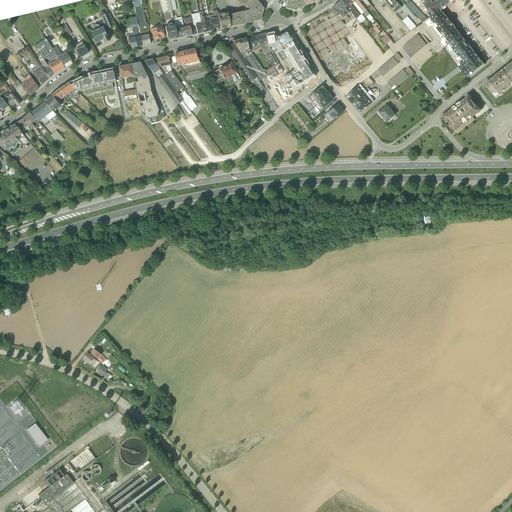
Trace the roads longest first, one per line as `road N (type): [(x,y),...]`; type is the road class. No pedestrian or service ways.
road 1 (primary): [(0,249),(237,189),(511,177)]
road 2 (primary): [(364,165),(208,180),(0,236)]
road 3 (unclassified): [(0,351),(48,363),(123,402),(221,511)]
road 4 (residential): [(0,125),(74,71),(131,54)]
road 5 (residential): [(131,54),(278,20)]
road 6 (residential): [(289,23),(377,143)]
road 7 (unknown): [(445,105),(400,45),(420,28),(434,42),(449,34)]
road 8 (primary): [(491,164),(364,165)]
